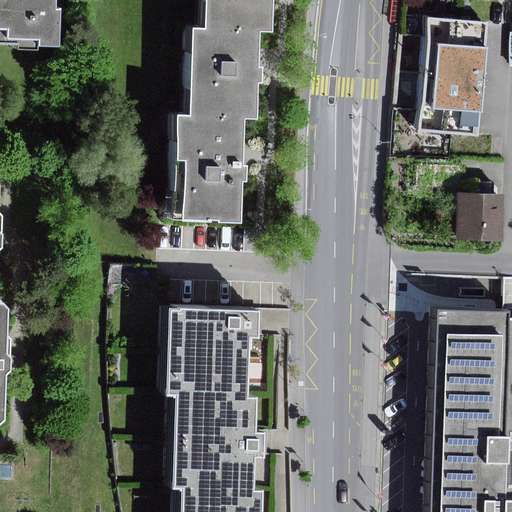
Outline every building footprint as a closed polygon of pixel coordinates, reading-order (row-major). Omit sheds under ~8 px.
[(47,9),(46,0),(0,0),(0,42),(10,43),(10,48),(27,48),(28,44),(50,45),(51,9),(47,9)] [(196,0),(196,29),(252,31),(263,31),(263,0),(196,0)] [(397,0),(387,0),(386,21),(395,22),(397,0)] [(415,14),(407,126),(466,130),(474,18),(415,14)] [(252,31),(196,29),(184,29),(181,119),(234,121),(248,122),(249,85),(253,85),(254,69),(250,69),(252,31)] [(233,168),(234,121),(181,119),(171,119),(168,221),(232,224),(233,184),(238,184),(239,168),(233,168)] [(456,164),(411,163),(411,185),(456,186),(456,164)] [(443,235),(491,237),(493,189),(486,189),(487,180),(469,179),(469,189),(445,188),(443,235)] [(417,301),(409,511),(511,511),(511,315),(492,315),(492,306),(417,301)] [(253,336),(254,310),(164,307),(162,394),(172,394),(242,396),(243,336),(253,336)] [(252,396),(242,396),(172,394),(169,487),(175,487),(246,489),(247,456),(257,456),(258,433),(251,433),(252,396)] [(246,489),(175,487),(174,511),(255,511),(256,489),(246,489)]
